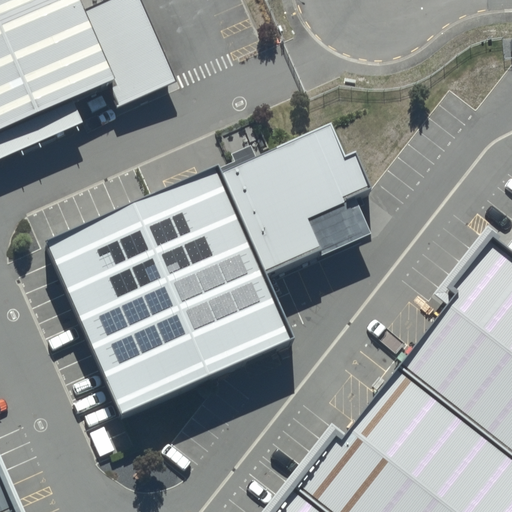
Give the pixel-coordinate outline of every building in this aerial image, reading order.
[(0,0),(0,131),(112,80),(75,0),(0,0)] [(322,115),(212,164),(257,266),(313,241),(316,249),(365,227),(347,186),(363,179),(347,143),(337,148),(322,115)] [(212,161),(42,235),(115,403),(285,330),(257,266),(212,164),(212,161)] [(486,241),(391,364),(511,457),(511,260),(509,259),(486,241)] [(511,511),(511,457),(391,364),(293,491),(320,511),(511,511)] [(320,511),(293,491),(276,511),(320,511)]
